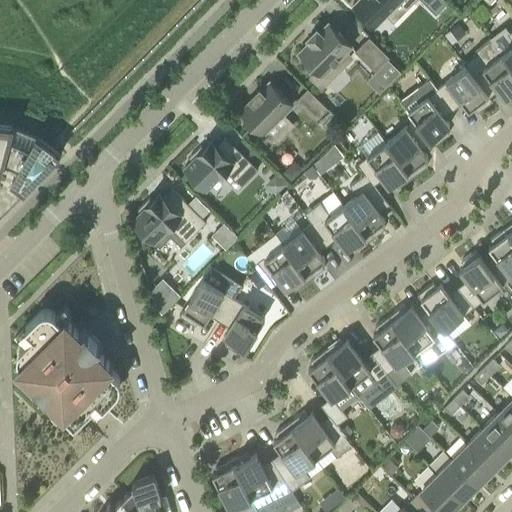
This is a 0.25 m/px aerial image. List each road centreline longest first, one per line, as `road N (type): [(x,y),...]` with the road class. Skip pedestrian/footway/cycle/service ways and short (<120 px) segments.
road 1 (residential): [(167,422),(252,381),(281,340),(452,208),(511,136)]
road 2 (residential): [(167,422),(92,176)]
road 3 (residential): [(92,176),(268,0)]
road 4 (residential): [(8,511),(0,316)]
road 5 (residential): [(63,511),(140,435),(167,422)]
road 6 (residential): [(0,268),(92,176)]
